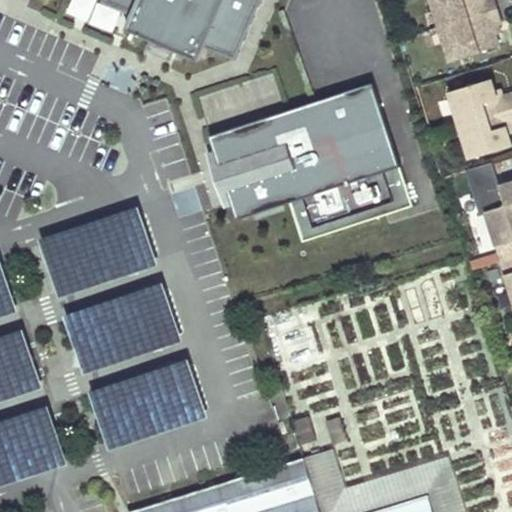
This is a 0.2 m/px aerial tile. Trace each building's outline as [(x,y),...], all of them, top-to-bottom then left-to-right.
[(132,15),(129,28),(195,60),(202,47),(234,61),(261,0),(102,0),(102,1),(132,15)] [(435,0),(453,56),(498,42),(495,32),(492,22),(499,20),(501,19),(495,0),(435,0)] [(502,30),(499,20),(492,22),(495,32),(502,30)] [(215,130),(284,108),(274,74),(204,95),(215,130)] [(493,75),(453,88),(473,153),(511,141),(511,137),(511,132),(508,123),(511,121),(511,89),(505,91),(499,94),(496,85),(493,75)] [(503,83),(496,85),(499,94),(505,91),(503,83)] [(374,86),(210,140),(238,222),(293,204),(400,171),(374,86)] [(400,171),(293,204),(304,241),(412,207),(400,171)] [(511,181),(504,184),(511,204),(490,211),(511,282),(511,181)] [(141,207),(42,239),(61,297),(160,266),(141,207)] [(1,252),(0,252),(0,317),(20,311),(1,252)] [(164,281),(65,313),(84,371),(183,340),(164,281)] [(25,326),(0,334),(0,398),(44,385),(25,326)] [(189,356),(90,388),(109,446),(208,414),(189,356)] [(50,401),(0,417),(0,481),(69,460),(50,401)] [(462,511),(446,461),(343,493),(329,448),(306,455),(323,511),(364,511),(431,491),(437,511),(462,511)] [(437,511),(431,491),(364,511),(323,511),(306,455),(130,510),(130,511),(437,511)]
